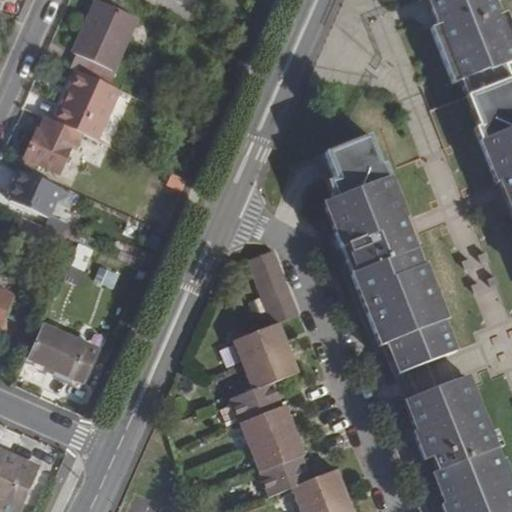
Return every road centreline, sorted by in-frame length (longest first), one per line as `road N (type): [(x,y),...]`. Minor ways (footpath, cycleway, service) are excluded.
road 1 (residential): [(396,511),(287,233),(227,207)]
road 2 (residential): [(117,453),(227,207)]
road 3 (residential): [(227,207),(314,0)]
road 4 (residential): [(0,401),(117,453)]
